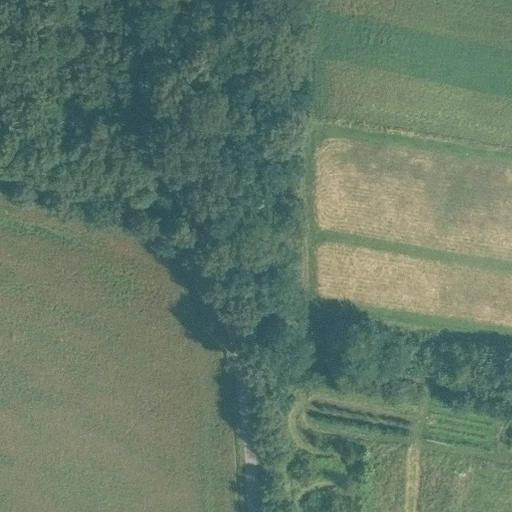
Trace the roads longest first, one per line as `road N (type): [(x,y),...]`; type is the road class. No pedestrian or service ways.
road 1 (unclassified): [(203,0),(200,151),(254,511)]
road 2 (track): [(208,201),(0,173)]
